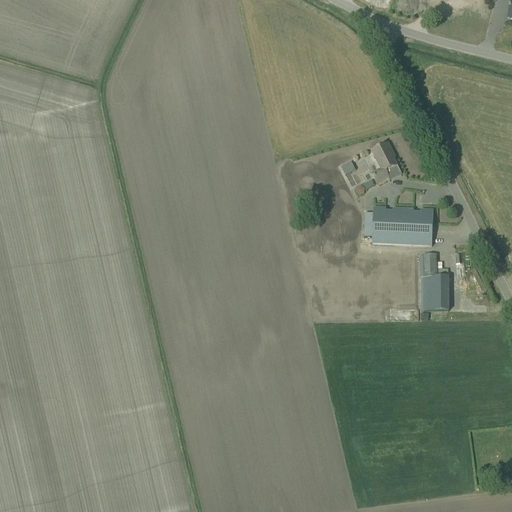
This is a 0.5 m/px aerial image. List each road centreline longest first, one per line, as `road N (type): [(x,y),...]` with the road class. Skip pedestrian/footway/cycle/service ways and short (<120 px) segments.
road 1 (unclassified): [(511,300),(386,50),(387,26)]
road 2 (unclassified): [(511,60),(387,26)]
